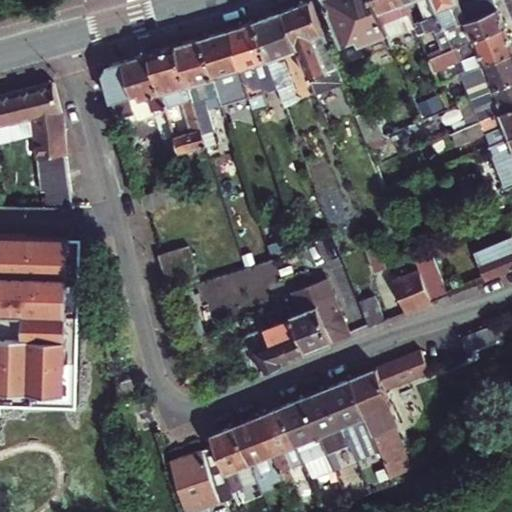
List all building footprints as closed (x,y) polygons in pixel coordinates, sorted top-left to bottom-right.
[(297,50),(316,94),(344,83),(310,0),(281,11),(297,50)] [(374,0),(326,0),(342,40),(357,34),(359,39),(361,44),(389,33),(387,30),(374,0)] [(374,0),(387,30),(398,26),(401,32),(416,26),(414,22),(406,4),(404,0),(374,0)] [(404,0),(406,4),(415,0),(418,0),(426,17),(438,11),(433,0),(404,0)] [(433,0),(438,11),(426,17),(421,19),(426,32),(435,28),(436,29),(445,25),(447,29),(498,8),(495,0),(474,0),(462,5),(460,0),(433,0)] [(436,29),(445,52),(506,27),(498,8),(447,29),(445,25),(436,29)] [(281,11),(255,21),(274,73),(286,107),(300,102),(285,64),(279,61),(278,57),(297,50),(281,11)] [(229,29),(251,94),(263,89),(259,78),(274,73),(255,21),(229,29)] [(511,42),(506,27),(445,52),(430,58),(436,72),(462,61),(466,72),(511,52),(511,42)] [(229,29),(202,37),(223,105),(225,105),(225,104),(251,94),(229,29)] [(357,34),(342,40),(344,45),(359,39),(357,34)] [(223,105),(202,37),(178,45),(204,132),(216,128),(210,110),(223,105)] [(178,45),(149,53),(165,106),(183,100),(191,129),(174,135),(180,153),(208,144),(204,132),(178,45)] [(467,83),(473,97),(511,80),(511,52),(466,72),(454,77),(457,86),(467,83)] [(104,74),(117,118),(134,113),(129,94),(138,92),(141,98),(149,96),(154,110),(165,106),(149,53),(109,65),(104,74)] [(0,125),(33,118),(40,170),(69,167),(66,121),(54,80),(0,94),(0,125)] [(472,97),(482,120),(511,106),(511,80),(473,97),(472,97)] [(488,133),(492,143),(511,134),(511,106),(482,120),(453,132),(457,145),(488,133)] [(356,114),(367,141),(385,134),(375,107),(356,114)] [(208,144),(208,145),(220,141),(216,128),(204,132),(208,144)] [(511,134),(492,143),(490,144),(495,156),(485,160),(491,174),(511,166),(511,134)] [(383,137),(370,142),(376,156),(388,151),(383,137)] [(69,167),(40,170),(42,190),(73,191),(69,167)] [(408,180),(388,188),(396,207),(416,200),(408,180)] [(145,210),(193,195),(189,181),(141,196),(145,210)] [(76,232),(5,228),(2,340),(6,399),(77,402),(76,232)] [(511,239),(475,253),(486,280),(511,269),(511,239)] [(365,247),(375,272),(388,267),(378,242),(365,247)] [(190,246),(159,255),(170,289),(201,280),(190,246)] [(419,271),(432,302),(450,294),(434,256),(439,254),(437,249),(414,258),(419,271)] [(419,271),(394,282),(407,312),(432,302),(419,271)] [(301,310),(292,313),(293,317),(307,350),(350,334),(327,278),(294,291),(301,310)] [(376,294),(361,300),(371,325),(386,320),(376,294)] [(260,319),(263,329),(293,317),(292,313),(290,308),(260,319)] [(239,350),(249,376),(290,360),(289,357),(307,350),(293,317),(263,329),(249,334),(253,345),(239,350)] [(352,378),(376,434),(377,438),(392,475),(414,466),(397,424),(401,423),(387,388),(432,371),(423,349),(352,378)] [(352,378),(330,387),(352,443),(357,457),(367,453),(363,443),(362,439),(376,434),(352,378)] [(352,443),(330,387),(306,396),(329,452),(337,471),(348,467),(340,448),(352,443)] [(306,396),(282,406),(305,463),(309,472),(316,469),(313,459),(329,452),(306,396)] [(259,416),(283,477),(285,482),(293,479),(289,469),(305,463),(282,406),(259,416)] [(259,416),(236,425),(259,482),(269,506),(279,502),(272,482),(283,477),(259,416)] [(213,434),(217,445),(237,496),(239,501),(251,497),(247,486),(259,482),(236,425),(213,434)] [(362,439),(363,443),(377,438),(376,434),(362,439)] [(237,496),(217,445),(172,461),(188,511),(210,511),(208,506),(237,496)] [(319,475),(316,469),(309,472),(311,478),(319,475)] [(283,511),(279,502),(269,506),(270,511),(283,511)]
